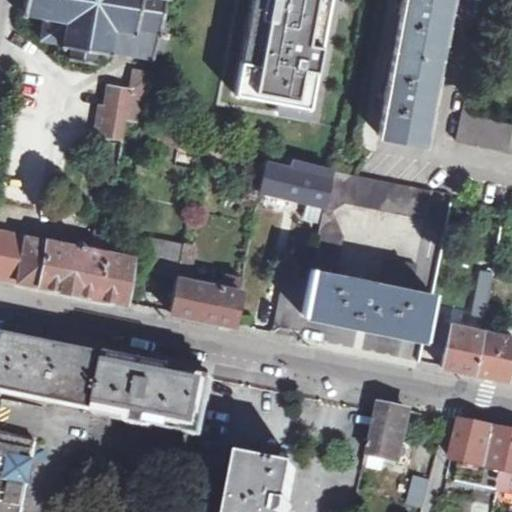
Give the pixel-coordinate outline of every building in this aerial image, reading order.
[(23,0),(23,8),(19,7),(18,11),(22,12),(21,15),(25,16),(25,12),(44,16),(40,38),(62,42),(61,46),(73,48),(70,61),(94,65),(96,52),(108,54),(108,51),(153,59),(154,53),(162,8),(163,0),(23,0)] [(250,0),(233,93),(307,107),(327,0),(250,0)] [(402,0),(378,135),(423,143),(449,0),(402,0)] [(175,10),(162,8),(154,53),(166,55),(175,10)] [(149,74),(132,71),(129,91),(109,88),(106,109),(101,108),(96,135),(124,140),(128,121),(145,124),(146,119),(153,75),(149,74)] [(511,124),(468,115),(471,101),(464,100),(455,141),(511,152),(511,124)] [(143,143),(179,151),(201,156),(229,162),(233,146),(145,124),(143,143)] [(201,156),(179,151),(178,163),(199,168),(201,156)] [(266,155),(264,162),(286,167),(288,160),(266,155)] [(323,204),(329,170),(293,161),(292,169),(286,167),(264,162),(259,190),(323,204)] [(310,269),(337,275),(344,238),(332,212),(345,202),(427,220),(434,191),(329,170),(323,204),(310,269)] [(106,235),(110,215),(99,213),(96,230),(101,231),(97,252),(103,253),(106,235)] [(115,255),(103,253),(97,252),(0,232),(0,277),(72,292),(118,301),(121,287),(123,278),(131,280),(138,247),(126,245),(124,257),(115,255)] [(115,255),(119,238),(106,235),(103,253),(115,255)] [(177,277),(183,245),(149,238),(143,271),(177,277)] [(240,291),(242,279),(227,276),(225,287),(188,280),(195,247),(183,245),(177,277),(169,312),(233,325),(240,291)] [(413,290),(418,265),(388,259),(383,285),(413,290)] [(301,313),(423,338),(432,294),(413,290),(383,285),(337,275),(310,269),(307,285),(301,313)] [(491,277),(482,276),(475,318),(484,319),(491,277)] [(296,337),(297,338),(301,313),(307,285),(283,281),(272,332),(296,337)] [(450,324),(449,327),(441,367),(467,372),(472,373),(474,373),(482,331),(450,324)] [(474,373),(506,380),(511,352),(511,336),(482,331),(474,373)] [(108,357),(7,336),(0,371),(0,392),(97,412),(108,357)] [(130,417),(155,421),(164,423),(163,425),(202,434),(212,379),(108,357),(97,412),(120,417),(121,415),(130,417)] [(379,412),(370,455),(397,460),(408,411),(380,405),(379,412)] [(130,417),(128,424),(153,430),(155,421),(130,417)] [(452,461),(463,463),(504,472),(511,434),(511,431),(461,422),(452,461)] [(0,511),(22,511),(37,442),(0,434),(0,511)] [(511,434),(504,472),(501,485),(500,489),(511,491),(511,434)] [(288,511),(297,469),(242,458),(231,511),(288,511)] [(463,463),(460,477),(501,485),(504,472),(463,463)] [(406,511),(422,511),(431,481),(416,477),(406,511)] [(67,499),(64,511),(79,511),(82,501),(67,499)]
